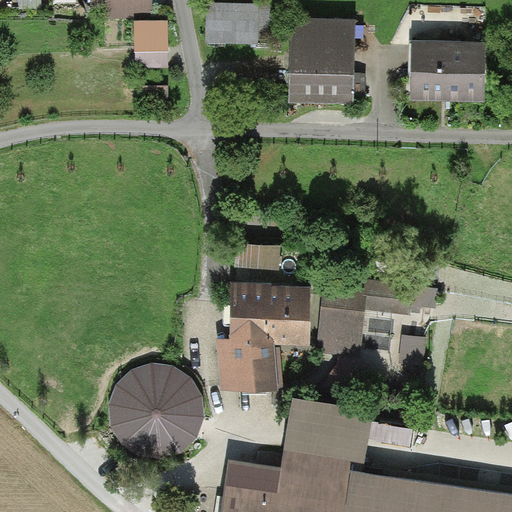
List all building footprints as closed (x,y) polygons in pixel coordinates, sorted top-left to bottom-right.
[(152,0),(90,0),(91,7),(106,6),(107,17),(134,16),(152,16),(152,0)] [(259,6),(207,5),(207,44),(258,45),(259,6)] [(152,16),(134,16),(135,46),(136,46),(136,65),(169,64),(168,47),(168,15),(152,16)] [(292,20),(289,104),(353,106),(356,22),(292,20)] [(487,44),(412,43),(410,101),(445,102),(485,103),(487,44)] [(238,237),(235,274),(271,275),(271,277),(279,277),(280,239),(238,237)] [(235,274),(231,274),(230,331),(217,331),(221,385),(278,384),(275,337),(309,338),(311,277),(279,277),(271,277),(271,275),(235,274)] [(324,279),(317,347),(360,353),(365,306),(409,311),(411,281),(366,277),(363,285),(324,279)] [(405,357),(429,359),(431,335),(407,333),(405,357)] [(174,360),(153,358),(131,366),(115,382),(108,402),(110,424),(121,441),(140,452),(162,453),(180,447),(196,435),(204,412),(203,391),(192,373),(174,360)] [(372,409),(291,397),(283,450),(349,461),(363,463),(372,409)] [(342,511),(348,473),(349,461),(283,450),(280,467),(228,458),(219,511),(342,511)] [(511,511),(511,497),(348,473),(342,511),(511,511)]
